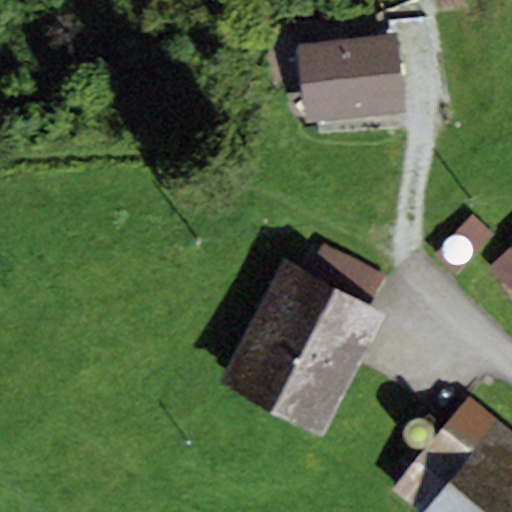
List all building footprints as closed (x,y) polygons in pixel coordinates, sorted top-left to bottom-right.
[(398,26),(298,36),(306,117),(406,108),(398,26)] [(511,236),(509,239),(511,241),(511,243),(483,270),(511,302),(511,236)] [(310,265),(287,252),(221,373),(322,428),(389,306),(375,299),(388,275),(324,240),(310,265)] [(511,511),(511,428),(469,392),(393,484),(427,511),(511,511)] [(434,429),(436,424),(436,419),(434,414),(431,410),(426,407),(421,406),(416,406),(411,408),(407,411),(404,416),(403,422),(404,427),(406,432),(411,436),(416,438),(421,439),(427,437),(431,434),(434,429)]
